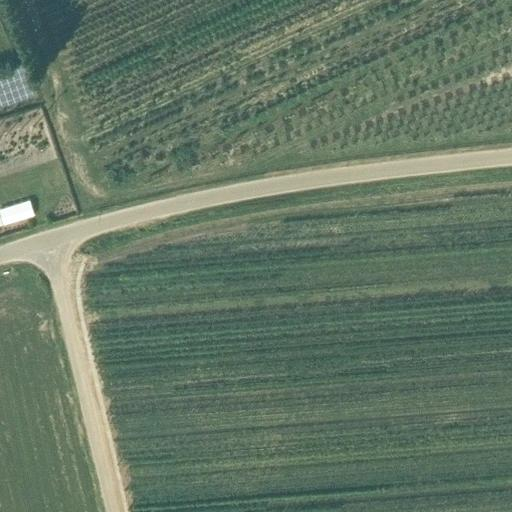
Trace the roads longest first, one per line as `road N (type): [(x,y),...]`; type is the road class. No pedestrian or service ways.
road 1 (unclassified): [(55,241),(228,195),(511,157)]
road 2 (unclassified): [(112,511),(55,241)]
